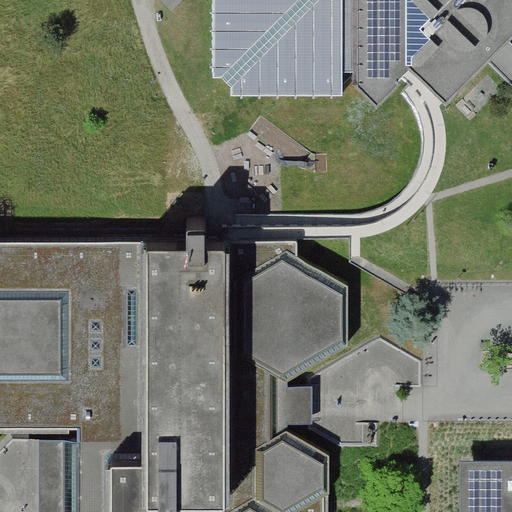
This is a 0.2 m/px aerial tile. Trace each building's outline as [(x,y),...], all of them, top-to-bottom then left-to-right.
[(511,0),(217,0),(216,82),(235,100),(379,99),(403,76),(410,68),(446,97),(492,49),(511,28),(511,0)] [(328,511),(330,455),(288,428),(288,422),(288,385),(288,379),(350,343),(349,283),(298,254),(297,238),(223,239),(218,239),(0,239),(0,425),(78,425),(78,439),(78,478),(77,511),(328,511)] [(313,385),(288,385),(288,422),(313,422),(313,401),(313,385)] [(77,511),(78,439),(39,439),(38,511),(77,511)] [(511,511),(511,454),(461,454),(460,511),(511,511)]
